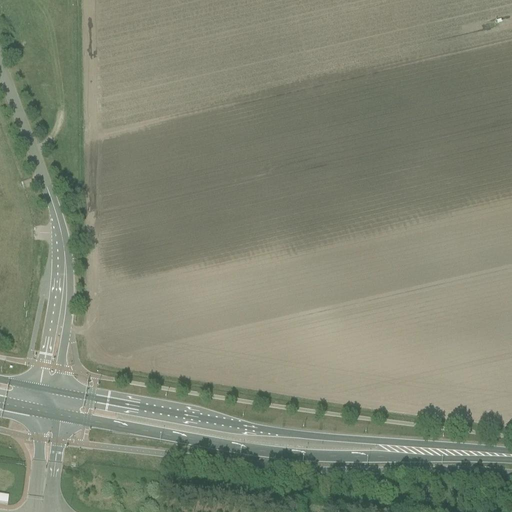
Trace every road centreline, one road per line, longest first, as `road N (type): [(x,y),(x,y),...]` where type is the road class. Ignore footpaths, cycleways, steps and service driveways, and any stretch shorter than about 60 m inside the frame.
road 1 (primary): [(465,451),(278,433),(57,387)]
road 2 (primary): [(59,415),(279,455),(465,451)]
road 3 (unclassified): [(63,245),(0,68)]
road 4 (unclassified): [(57,387),(69,290),(63,245)]
road 5 (unclassified): [(63,245),(37,383)]
